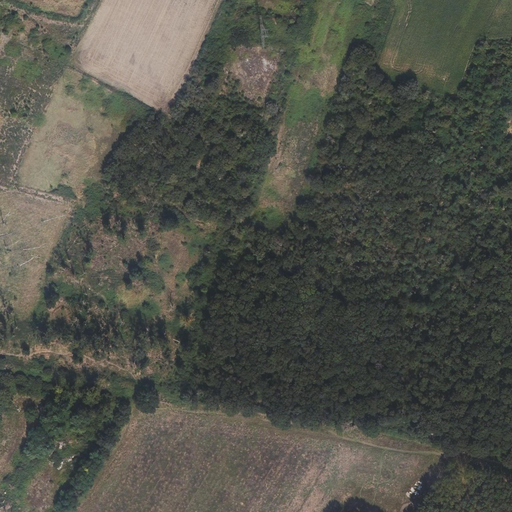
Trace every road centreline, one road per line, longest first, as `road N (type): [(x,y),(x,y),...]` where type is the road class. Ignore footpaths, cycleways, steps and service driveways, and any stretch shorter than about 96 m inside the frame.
road 1 (track): [(511,461),(433,439),(0,368)]
road 2 (track): [(224,231),(181,399)]
